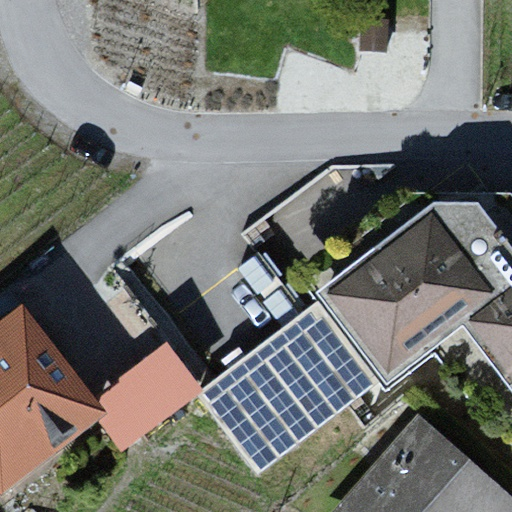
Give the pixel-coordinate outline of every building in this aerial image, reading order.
[(428,232),(328,307),(386,384),(486,309),(428,232)] [(511,297),(462,336),(511,399),(511,297)] [(101,419),(19,319),(0,333),(0,495),(3,500),(101,419)] [(211,398),(261,471),(367,397),(317,325),(211,398)] [(95,404),(122,443),(193,393),(166,354),(95,404)] [(506,511),(417,432),(344,511),(506,511)]
